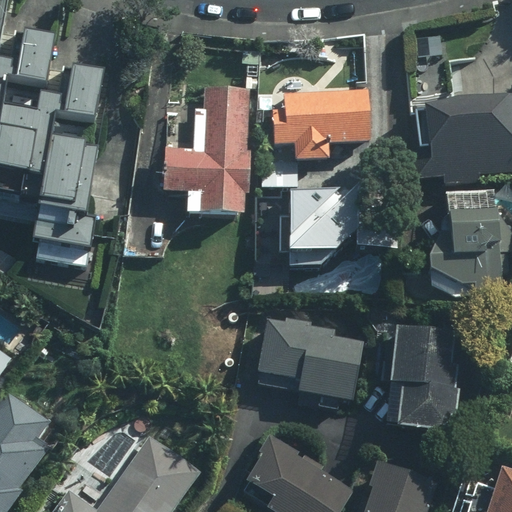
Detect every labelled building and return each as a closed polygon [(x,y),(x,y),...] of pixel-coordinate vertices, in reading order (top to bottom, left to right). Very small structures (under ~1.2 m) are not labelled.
[(12,4),(0,1),(0,53),(4,54),(12,4)] [(59,40),(29,35),(24,68),(0,64),(0,161),(1,161),(12,84),(52,90),(59,40)] [(4,190),(46,195),(39,244),(95,252),(109,149),(59,143),(63,119),(103,125),(110,75),(79,70),(74,106),(46,102),(44,116),(15,112),(4,190)] [(196,154),(170,152),(168,193),(194,194),(193,216),(244,219),(245,201),(251,201),(253,158),(247,158),(250,94),(208,91),(206,113),(198,113),(196,154)] [(288,114),(277,115),(279,150),(300,149),(301,166),(332,165),(331,148),(375,146),(373,93),(288,97),(288,114)] [(511,101),(431,108),(434,147),(415,148),(418,186),(511,176),(511,101)] [(398,191),(293,194),(294,260),(344,259),(362,237),(363,254),(400,253),(398,191)] [(502,213),(453,216),(456,257),(431,259),(432,270),(434,271),(436,273),(439,275),(441,276),(443,277),(445,279),(448,280),(450,281),(453,282),(455,283),(458,284),(460,285),(463,285),(465,286),(468,287),(471,287),(473,287),(476,288),(479,288),(479,295),(504,295),(504,276),(511,276),(511,244),(503,244),(502,213)] [(340,337),(271,325),(261,377),(307,385),(305,398),(358,408),(368,350),(339,344),(340,337)] [(467,343),(401,331),(392,382),(407,385),(400,426),(455,436),(465,386),(459,385),(467,343)] [(0,377),(13,360),(0,351),(0,377)] [(0,411),(0,425),(0,511),(16,511),(58,452),(43,442),(54,425),(11,395),(0,411)] [(179,511),(203,477),(153,441),(103,511),(98,511),(72,495),(61,511),(179,511)] [(272,511),(346,511),(357,496),(274,441),(247,481),(279,502),(272,511)] [(432,511),(441,487),(382,467),(365,511),(432,511)] [(511,511),(511,473),(507,471),(493,511),(511,511)]
